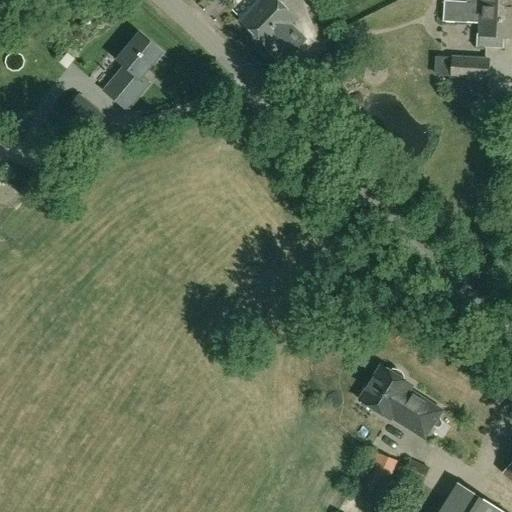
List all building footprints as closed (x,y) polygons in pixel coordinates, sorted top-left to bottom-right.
[(277,0),(261,0),(240,21),(269,48),(276,41),(280,45),(295,29),(291,26),(297,19),(277,0)] [(445,1),(443,22),(481,24),(481,35),(477,34),(477,48),(503,49),(504,37),(511,37),(511,3),(467,2),(445,1)] [(141,78),(162,53),(140,35),(119,60),(127,67),(107,90),(130,109),(149,86),(141,78)] [(453,78),(488,80),(489,61),(454,59),(453,78)] [(78,94),(61,114),(90,136),(107,116),(78,94)] [(389,419),(391,417),(424,438),(441,411),(408,390),(411,385),(404,381),(403,376),(401,372),(397,370),(393,370),(389,371),(382,366),(360,401),(389,419)] [(358,489),(369,494),(363,507),(374,511),(377,511),(398,462),(374,451),(358,489)] [(410,460),(403,475),(423,484),(429,469),(410,460)] [(500,511),(462,492),(449,511),(500,511)]
